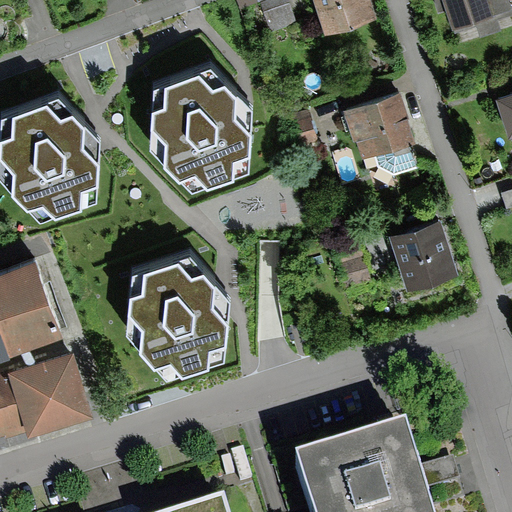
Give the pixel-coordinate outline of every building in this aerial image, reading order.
[(290,0),(260,0),(271,30),(297,20),(290,0)] [(316,0),(325,27),(378,10),(374,0),(316,0)] [(448,5),(454,22),(511,3),(511,0),(437,0),(440,7),(448,5)] [(154,70),(150,126),(193,174),(248,152),(252,95),(209,50),(154,70)] [(57,81),(5,100),(0,160),(38,202),(96,181),(97,124),(57,81)] [(358,134),(364,153),(376,149),(380,163),(394,170),(420,162),(411,136),(418,134),(402,84),(344,102),(355,135),(358,134)] [(511,93),(497,99),(510,138),(511,137),(511,93)] [(280,116),(292,154),(321,145),(309,107),(280,116)] [(507,204),(511,202),(511,185),(502,189),(507,204)] [(389,227),(406,281),(458,265),(441,211),(389,227)] [(345,285),(373,277),(359,233),(331,241),(345,285)] [(189,245),(136,262),(129,324),(169,364),(223,346),(227,286),(189,245)] [(37,251),(0,264),(0,349),(21,342),(30,339),(65,326),(37,251)] [(37,353),(30,339),(21,342),(28,355),(37,353)] [(0,431),(6,429),(7,433),(93,407),(73,342),(37,353),(28,355),(7,362),(8,365),(0,367),(0,431)] [(426,511),(402,432),(293,465),(306,511),(426,511)] [(226,511),(224,502),(191,511),(226,511)]
